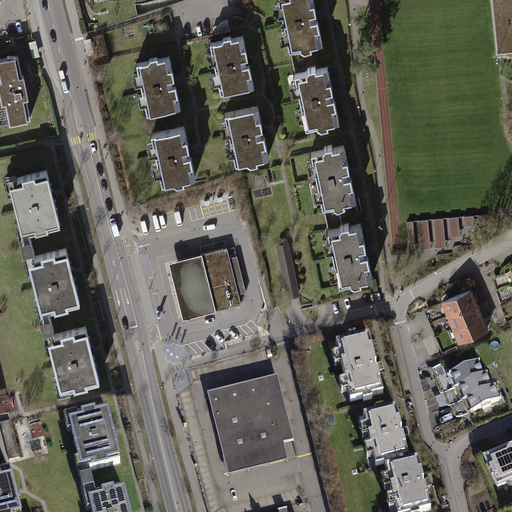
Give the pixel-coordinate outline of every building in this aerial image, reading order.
[(278,0),(290,50),(321,43),(310,0),(278,0)] [(511,0),(487,0),(492,54),(511,52),(511,0)] [(241,37),(207,43),(217,96),(251,89),(241,37)] [(17,56),(0,59),(0,113),(2,123),(29,117),(17,56)] [(169,58),(137,64),(147,115),(179,109),(169,58)] [(307,132),(337,125),(325,68),(294,75),(307,132)] [(256,107),(225,114),(236,165),(267,159),(256,107)] [(182,127),(150,134),(160,184),(193,177),(182,127)] [(343,147),(310,154),(322,209),(355,202),(343,147)] [(59,220),(47,171),(7,181),(19,230),(59,220)] [(451,236),(460,235),(465,225),(474,224),(473,216),(407,221),(410,249),(446,246),(451,236)] [(358,224),(327,231),(340,288),(371,281),(358,224)] [(299,296),(287,243),(275,246),(286,299),(299,296)] [(227,247),(201,253),(215,310),(241,303),(239,293),(246,292),(237,255),(230,257),(227,247)] [(66,250),(28,259),(40,312),(78,303),(66,250)] [(215,310),(201,253),(169,262),(183,318),(215,310)] [(470,291),(440,305),(457,345),(488,331),(470,291)] [(85,325),(46,335),(61,390),(99,380),(85,325)] [(367,337),(333,346),(350,405),(383,396),(367,337)] [(469,410),(497,397),(479,358),(451,372),(469,410)] [(267,379),(208,394),(224,458),(293,441),(286,409),(275,412),(267,379)] [(108,408),(68,418),(80,470),(120,461),(108,408)] [(394,409),(361,417),(373,467),(406,459),(394,409)] [(511,446),(485,457),(496,487),(511,480),(511,446)] [(428,511),(417,466),(385,474),(394,511),(428,511)] [(0,469),(0,511),(17,511),(7,468),(0,469)] [(91,511),(129,511),(124,490),(88,498),(91,511)]
